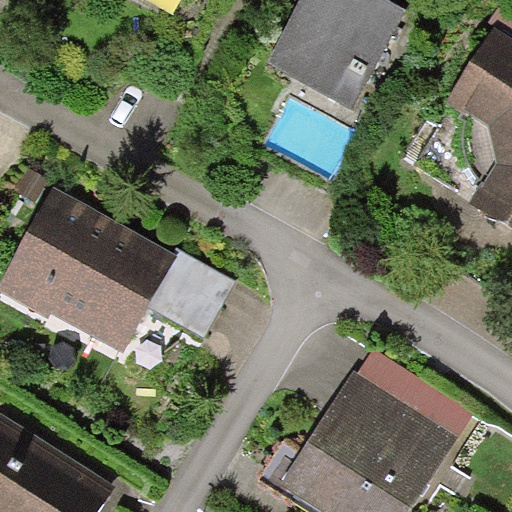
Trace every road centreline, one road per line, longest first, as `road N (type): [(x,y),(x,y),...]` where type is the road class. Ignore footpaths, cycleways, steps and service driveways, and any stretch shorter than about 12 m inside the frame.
road 1 (residential): [(0,93),(312,272)]
road 2 (residential): [(166,511),(312,272)]
road 3 (residential): [(312,272),(511,385)]
